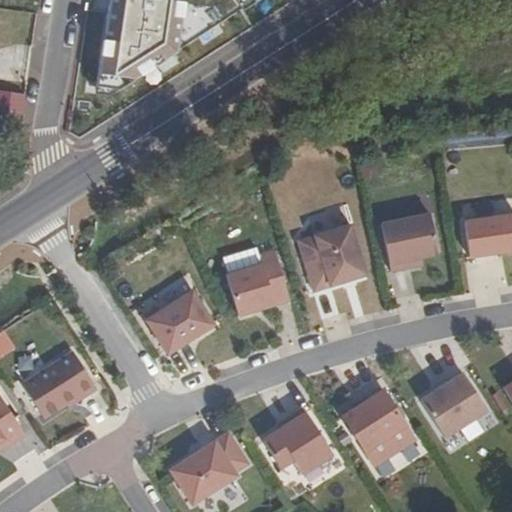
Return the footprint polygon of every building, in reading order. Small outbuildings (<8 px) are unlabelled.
[(107,0),(94,94),(109,95),(256,0),(107,0)] [(0,112),(21,115),(24,96),(0,93),(0,112)] [(74,111),(85,128),(106,115),(95,98),(74,111)] [(21,115),(0,112),(0,126),(19,129),(21,115)] [(427,218),(377,225),(384,274),(401,271),(400,264),(416,262),(433,260),(427,218)] [(511,219),(461,227),(465,262),(511,255),(511,219)] [(348,224),(295,241),(308,292),(361,275),(348,224)] [(222,275),(233,316),(284,300),(271,249),(256,254),(258,264),(222,275)] [(416,262),(400,264),(401,271),(417,269),(416,262)] [(167,358),(214,327),(189,289),(142,321),(167,358)] [(27,356),(11,368),(21,381),(37,369),(27,356)] [(67,356),(17,389),(39,423),(62,409),(75,400),(77,402),(91,393),(67,356)] [(441,388),(429,396),(414,405),(438,443),(481,417),(457,379),(441,388)] [(511,383),(496,394),(511,419),(511,383)] [(429,396),(441,388),(439,384),(426,392),(429,396)] [(336,422),(367,472),(408,445),(376,395),(336,422)] [(75,400),(62,409),(63,411),(77,402),(75,400)] [(0,447),(2,451),(20,439),(0,408),(0,447)] [(296,414),(276,427),(278,431),(273,434),(256,446),(274,474),(287,466),(296,480),(326,460),(296,414)] [(221,438),(163,476),(185,510),(229,481),(228,479),(242,470),(221,438)]
